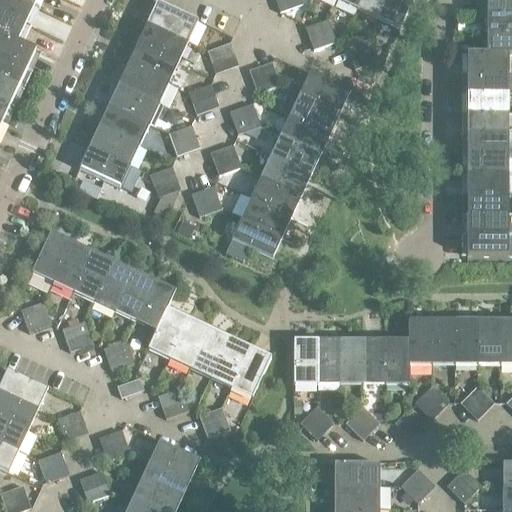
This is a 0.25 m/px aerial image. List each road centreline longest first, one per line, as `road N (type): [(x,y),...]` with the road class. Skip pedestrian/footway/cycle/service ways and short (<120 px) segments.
road 1 (residential): [(442,266),(441,0)]
road 2 (residential): [(0,219),(98,0)]
road 3 (residential): [(182,203),(265,19)]
road 4 (residential): [(106,406),(91,381),(0,339)]
road 5 (residential): [(317,454),(441,454)]
road 6 (residential): [(49,511),(65,498),(106,406)]
